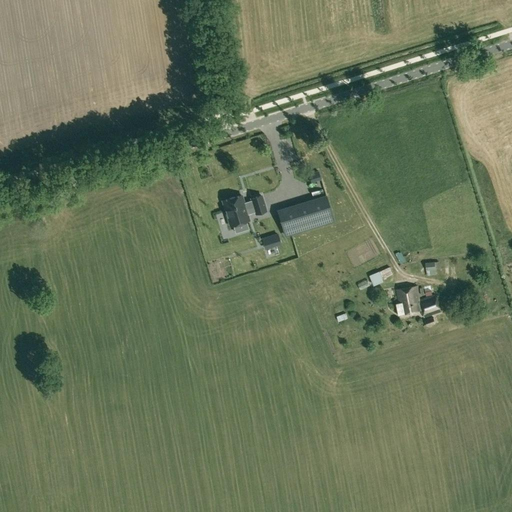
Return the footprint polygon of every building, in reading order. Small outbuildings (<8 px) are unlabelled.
[(258,154),(248,156),(253,181),(272,177),(269,158),(259,160),(258,154)] [(311,182),(321,179),(318,171),(308,174),(311,182)] [(242,175),(234,179),(239,191),(247,188),(242,175)] [(285,209),(282,200),(270,203),(272,212),(285,209)] [(241,203),(223,209),(231,234),(249,228),(247,222),(255,220),(256,221),(266,218),(261,203),(251,206),(252,208),(245,210),(243,211),(241,203)] [(330,205),(282,221),(290,245),(338,229),(330,205)] [(290,217),(296,215),(292,207),(287,208),(290,217)] [(425,262),(426,270),(436,269),(435,261),(425,262)] [(380,271),(383,278),(393,274),(390,266),(380,271)] [(421,309),(423,317),(441,311),(435,295),(420,300),(417,286),(397,290),(399,302),(396,303),(399,314),(421,309)] [(469,291),(455,296),(458,305),(463,304),(464,309),(474,306),(469,291)] [(336,316),(339,325),(346,323),(344,319),(347,318),(346,313),(336,316)] [(425,320),(427,326),(435,323),(433,317),(425,320)]
